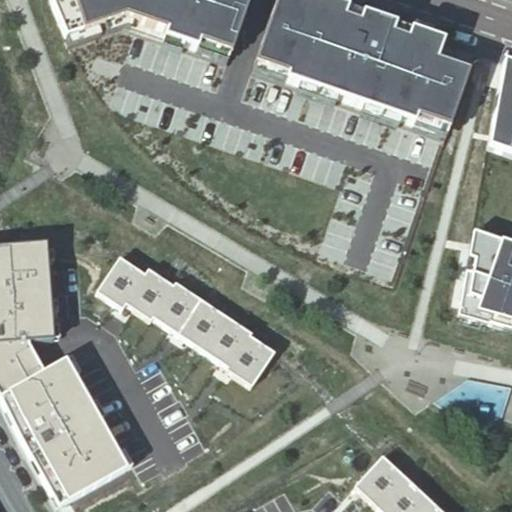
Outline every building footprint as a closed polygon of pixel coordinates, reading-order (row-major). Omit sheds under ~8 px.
[(48,0),(53,16),(69,53),(102,42),(99,33),(124,24),(167,39),(164,46),(197,57),(199,50),(231,61),(252,0),(48,0)] [(439,46),(304,0),(279,0),(255,71),(287,83),(286,88),(415,131),(417,124),(449,137),(469,79),(432,66),(439,46)] [(459,37),(428,26),(424,38),(454,49),(459,37)] [(474,61),(444,50),(440,62),(470,73),(474,61)] [(511,71),(501,68),(496,96),(503,97),(499,116),(493,114),(486,154),(511,163),(511,71)] [(477,239),(471,237),(464,277),(470,278),(477,239)] [(464,277),(456,322),(500,334),(503,327),(511,329),(511,251),(477,239),(470,278),(464,277)] [(27,355),(27,351),(52,348),(47,254),(19,253),(0,254),(0,410),(9,431),(55,511),(63,511),(126,477),(63,368),(42,381),(27,355)] [(252,394),(275,360),(251,343),(252,341),(176,290),(174,293),(149,276),(145,282),(120,264),(97,299),(123,317),(127,312),(152,328),(154,325),(228,374),(227,377),(252,394)] [(511,329),(503,327),(500,334),(511,337),(511,329)] [(435,511),(384,464),(356,494),(374,511),(435,511)]
